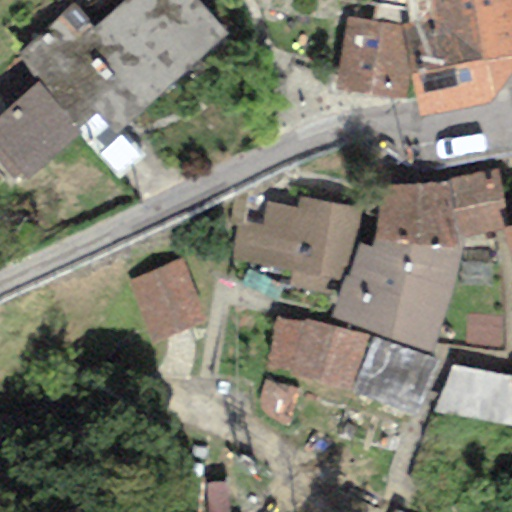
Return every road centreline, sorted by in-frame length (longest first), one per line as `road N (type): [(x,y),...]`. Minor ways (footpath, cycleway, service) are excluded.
road 1 (unclassified): [(0,292),(357,123),(411,132),(511,126)]
road 2 (unclassified): [(373,511),(214,431),(142,411),(97,411),(0,433)]
